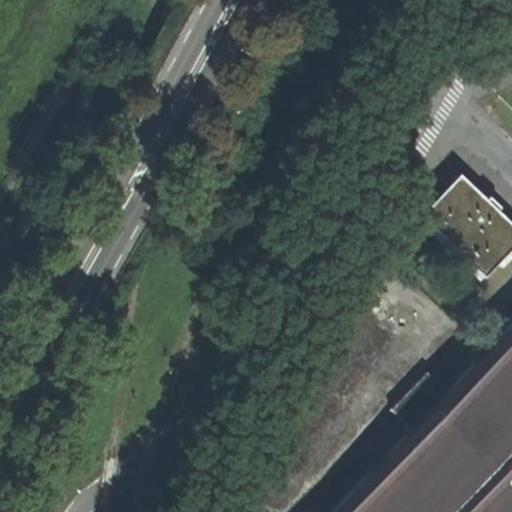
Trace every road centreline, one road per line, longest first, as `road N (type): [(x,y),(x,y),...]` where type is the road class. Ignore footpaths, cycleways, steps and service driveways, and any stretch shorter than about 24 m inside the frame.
road 1 (unclassified): [(457,0),(247,356),(96,511)]
road 2 (secondary): [(238,0),(0,424)]
